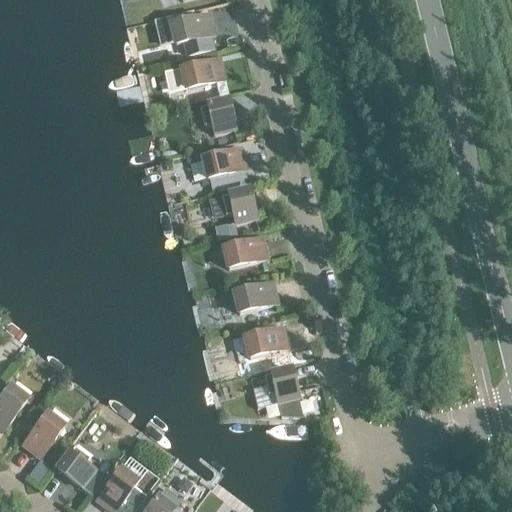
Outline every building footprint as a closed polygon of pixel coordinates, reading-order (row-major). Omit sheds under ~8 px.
[(176,19),(170,20),(171,28),(176,49),(187,46),(190,61),(215,54),(212,40),(214,40),(209,19),(195,22),(195,21),(193,15),(176,19)] [(187,94),(224,85),(219,64),(182,73),(187,94)] [(229,99),(225,84),(216,87),(216,88),(219,101),(229,99)] [(215,139),(236,134),(229,105),(201,111),(205,131),(212,129),(215,139)] [(218,151),(201,155),(203,162),(208,183),(209,183),(213,198),(248,189),(244,175),(245,174),(240,153),(219,158),(218,151)] [(202,163),(193,165),(196,182),(205,180),(202,163)] [(248,190),(228,195),(229,199),(249,194),(248,190)] [(229,199),(222,201),(226,220),(233,218),(236,228),(257,223),(250,194),(249,194),(229,199)] [(214,231),(217,245),(237,240),(234,226),(214,231)] [(229,273),(266,264),(261,243),(224,252),(229,273)] [(240,317),(277,309),(272,288),(235,296),(240,317)] [(254,339),(245,341),(250,362),(256,361),(259,375),(290,368),(287,353),(282,333),(280,325),(253,332),(254,339)] [(298,355),(300,365),(314,362),(311,351),(298,355)] [(292,373),(264,380),(268,399),(276,398),(278,407),(281,421),(303,422),(299,406),(298,403),(299,402),(292,373)] [(0,431),(4,434),(27,404),(10,391),(0,404),(0,431)] [(41,462),(64,431),(47,418),(24,449),(41,462)] [(75,451),(58,474),(81,492),(91,499),(103,482),(94,475),(86,469),(91,463),(75,451)] [(129,459),(123,468),(155,486),(160,476),(129,459)] [(41,463),(40,464),(28,480),(40,488),(52,471),(42,464),(41,463)] [(120,474),(98,504),(107,511),(137,511),(146,501),(134,492),(138,487),(120,474)] [(157,501),(149,511),(176,511),(182,504),(165,491),(157,501)]
